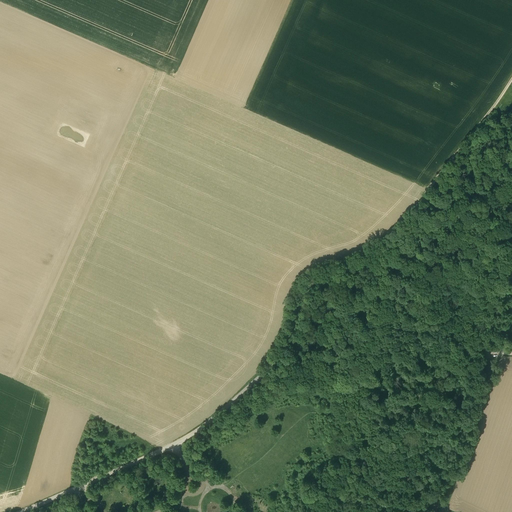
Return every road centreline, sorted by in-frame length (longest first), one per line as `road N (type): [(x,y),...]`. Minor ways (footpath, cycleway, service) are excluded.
road 1 (track): [(511,79),(392,234),(319,280)]
road 2 (track): [(175,443),(272,364),(305,286),(319,280)]
road 3 (track): [(483,347),(355,304),(319,280)]
